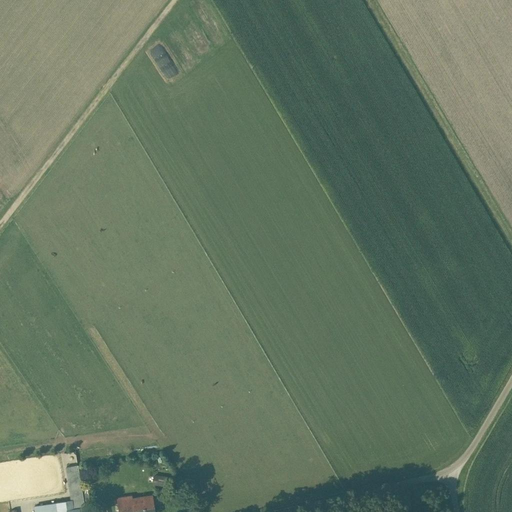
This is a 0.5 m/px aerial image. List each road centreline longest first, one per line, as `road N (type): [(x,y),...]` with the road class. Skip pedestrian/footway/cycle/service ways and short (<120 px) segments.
road 1 (track): [(174,0),(0,224)]
road 2 (track): [(511,243),(368,0)]
road 3 (unclassified): [(282,511),(448,470)]
